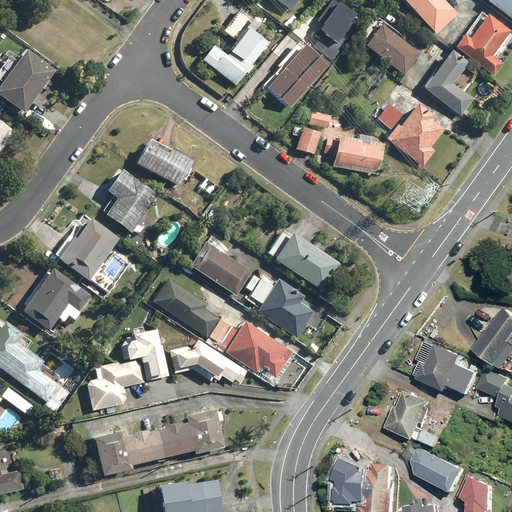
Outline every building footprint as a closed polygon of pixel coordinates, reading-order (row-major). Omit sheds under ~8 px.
[(274,0),(289,12),(299,0),(274,0)] [(336,43),(355,14),(333,0),(330,0),(319,18),(325,21),(318,31),(336,43)] [(402,0),(435,36),(458,16),(444,0),(402,0)] [(511,0),(488,0),(487,2),(511,18),(511,0)] [(238,86),(270,43),(256,32),(264,22),(257,17),(254,21),(240,11),(226,30),(240,41),(232,51),(244,60),(241,64),(216,46),(204,61),(238,86)] [(464,34),(454,48),(494,77),(503,64),(493,57),(511,31),(488,14),(470,38),(464,34)] [(419,54),(381,25),(365,45),(403,74),(419,54)] [(288,108),(326,65),(303,45),(266,88),(288,108)] [(60,74),(25,49),(0,83),(0,96),(28,117),(38,102),(34,99),(42,88),(47,91),(60,74)] [(469,62),(451,50),(423,88),(461,116),(474,99),(453,84),(469,62)] [(434,115),(416,102),(399,126),(396,124),(385,140),(424,168),(435,152),(430,148),(444,128),(432,119),(434,115)] [(398,123),(404,116),(388,104),(377,119),(390,129),(396,121),(398,123)] [(331,116),(310,111),(307,125),(328,130),(331,116)] [(0,150),(13,131),(0,121),(0,150)] [(321,133),(302,127),(295,150),(313,156),(321,133)] [(384,144),(338,135),(332,167),(378,175),(384,144)] [(193,161),(149,137),(135,164),(179,187),(193,161)] [(106,214),(144,243),(158,223),(145,213),(158,195),(122,168),(105,191),(116,200),(106,214)] [(88,280),(117,237),(82,214),(54,256),(88,280)] [(339,263),(292,233),(274,261),(322,291),(339,263)] [(213,245),(196,269),(235,296),(252,272),(213,245)] [(68,317),(73,321),(92,294),(52,267),(20,313),(48,332),(58,318),(64,322),(68,317)] [(206,340),(220,318),(204,308),(207,304),(168,278),(152,303),(206,340)] [(271,285),(260,278),(248,298),(259,305),(271,285)] [(318,305),(279,279),(257,312),(296,338),(318,305)] [(499,368),(511,350),(511,315),(501,308),(472,349),(499,368)] [(238,328),(222,317),(208,338),(225,349),(238,328)] [(33,352),(18,341),(23,334),(2,319),(0,321),(0,368),(46,402),(58,385),(26,361),(33,352)] [(244,321),(223,354),(257,375),(261,368),(278,378),(294,353),(244,321)] [(122,361),(138,357),(145,381),(169,375),(161,346),(159,346),(154,330),(116,340),(122,361)] [(191,349),(169,350),(174,373),(191,370),(210,381),(212,378),(217,380),(220,376),(232,383),(234,379),(240,382),(246,372),(198,340),(191,349)] [(419,363),(412,379),(444,392),(446,386),(466,394),(476,371),(456,363),(459,354),(433,344),(424,365),(419,363)] [(97,380),(85,382),(91,411),(127,403),(123,388),(143,384),(138,360),(95,369),(97,380)] [(486,369),(478,389),(501,398),(494,415),(511,422),(511,388),(504,385),(507,377),(486,369)] [(425,422),(427,423),(434,407),(431,406),(434,400),(403,388),(387,427),(439,449),(444,436),(423,427),(425,422)] [(122,430),(93,437),(102,476),(132,470),(131,465),(192,451),(193,455),(224,447),(218,422),(223,421),(220,411),(216,412),(215,409),(187,415),(189,423),(183,424),(182,421),(163,425),(164,430),(149,433),(149,430),(131,434),(132,437),(124,438),(122,430)] [(460,469),(408,444),(402,458),(410,462),(415,476),(449,493),(460,469)] [(356,472),(356,467),(338,457),(332,470),(330,481),(335,481),(335,488),(332,488),(331,500),(361,501),(362,473),(356,472)] [(377,469),(368,468),(366,506),(359,505),(358,511),(396,511),(399,463),(377,462),(377,469)] [(2,474),(0,464),(0,495),(24,490),(20,470),(2,474)] [(491,511),(492,487),(466,475),(457,497),(465,500),(464,511),(491,511)] [(185,479),(158,482),(161,511),(222,511),(218,477),(185,482),(185,479)] [(421,497),(422,503),(405,506),(406,510),(399,511),(441,511),(440,504),(429,506),(427,496),(421,497)]
